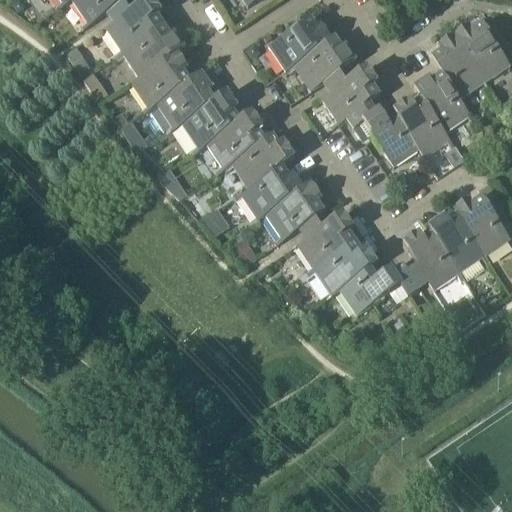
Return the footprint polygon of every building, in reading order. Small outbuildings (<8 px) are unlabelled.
[(54,0),(61,10),(55,14),(57,16),(71,7),(70,6),(79,0),(54,0)] [(79,0),(70,6),(71,7),(86,29),(79,34),(81,37),(130,5),(126,0),(79,0)] [(237,0),(247,13),(265,0),(237,0)] [(115,65),(163,32),(157,22),(161,19),(150,3),(104,35),(119,57),(113,62),(115,65)] [(19,5),(11,10),(16,18),(24,13),(19,5)] [(284,79),(286,78),(285,77),(331,47),(331,46),(320,30),(316,33),(310,23),(267,53),(284,79)] [(455,43),(485,88),(510,71),(482,30),(473,36),(470,32),(455,43)] [(163,32),(115,65),(117,68),(123,63),(138,86),(138,87),(177,60),(185,55),(174,38),(170,42),(163,32)] [(335,43),(331,46),(331,47),(285,77),(286,78),(288,81),(296,76),(311,98),(357,67),(346,51),(342,53),(335,43)] [(485,88),(455,43),(438,54),(440,58),(431,64),(441,80),(463,112),(463,111),(466,110),(462,104),(485,88)] [(255,49),(245,56),(251,65),(261,59),(255,49)] [(88,74),(74,54),(64,61),(77,81),(88,74)] [(188,76),(177,60),(138,87),(138,86),(130,91),(146,114),(139,119),(141,121),(156,111),(156,110),(190,88),(189,87),(183,79),(188,76)] [(330,136),(345,126),(345,125),(370,108),(371,109),(380,103),(373,93),(377,90),(366,73),(320,105),(335,128),(328,133),(330,136)] [(97,76),(87,83),(102,104),(112,97),(97,76)] [(201,79),(189,87),(190,88),(156,110),(156,111),(171,133),(164,138),(166,141),(180,131),(180,130),(215,108),(214,107),(208,98),(212,95),(201,79)] [(421,105),(444,139),(467,124),(471,130),(475,128),(463,111),(463,112),(441,80),(432,86),(429,82),(413,93),(421,105)] [(226,100),(214,107),(215,108),(180,130),(180,131),(195,153),(188,157),(191,161),(205,151),(239,128),(233,118),(236,116),(226,100)] [(421,105),(412,111),(409,107),(392,118),(396,125),(397,124),(419,155),(418,156),(424,165),(447,150),(451,156),(454,153),(444,139),(421,105)] [(392,173),(418,156),(419,155),(397,124),(396,125),(389,129),(380,116),(377,118),(371,109),(370,108),(345,125),(345,126),(352,136),(353,135),(357,142),(368,144),(371,142),(392,173)] [(120,119),(110,126),(117,136),(126,129),(120,119)] [(250,120),(239,128),(205,151),(221,173),(213,178),(215,181),(223,176),(223,175),(264,149),(264,148),(258,138),(261,136),(250,120)] [(281,173),(281,174),(293,166),(282,149),(278,152),(271,142),(264,148),(264,149),(223,175),(223,176),(225,179),(232,175),(247,197),(247,198),(281,173)] [(154,164),(147,154),(136,161),(143,171),(154,164)] [(160,169),(152,174),(155,180),(163,175),(160,169)] [(281,174),(281,173),(247,198),(247,197),(232,207),(234,210),(241,205),(256,228),(264,222),(303,196),(292,179),(287,182),(281,174)] [(328,217),(321,208),(310,191),(303,196),(264,222),(279,244),(272,249),(275,252),(328,217)] [(453,217),(456,221),(484,262),(485,262),(510,245),(481,203),(472,209),(469,206),(453,217)] [(307,282),(355,249),(348,239),(352,236),(342,220),(296,251),(312,275),(305,279),(307,282)] [(428,234),(430,238),(431,238),(458,280),(459,279),(481,264),(486,271),(489,269),(485,262),(484,262),(456,221),(447,227),(444,223),(428,234)] [(463,286),(459,279),(458,280),(431,238),(430,238),(421,244),(419,240),(402,252),(432,297),(456,282),(460,288),(463,286)] [(255,264),(241,243),(226,253),(241,274),(255,264)] [(355,249),(307,282),(309,285),(315,280),(331,303),(339,297),(338,296),(370,275),(371,275),(376,272),(365,255),(361,258),(355,249)] [(376,284),(371,275),(370,275),(338,296),(339,297),(356,323),(400,293),(407,303),(419,295),(402,271),(392,278),(390,275),(376,284)] [(492,302),(488,308),(495,311),(498,305),(492,302)] [(426,306),(416,312),(422,321),(432,314),(426,306)] [(313,325),(304,312),(293,319),(305,331),(313,325)]
